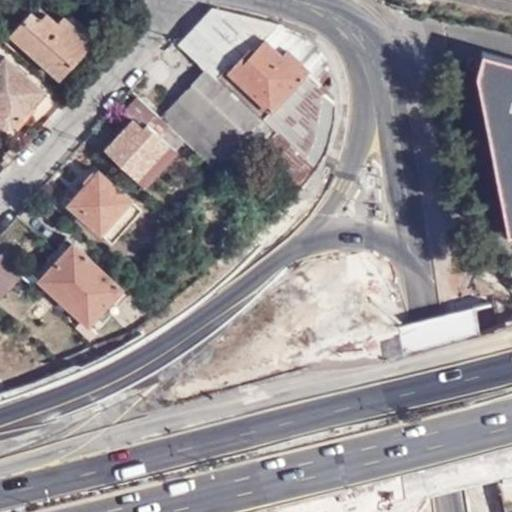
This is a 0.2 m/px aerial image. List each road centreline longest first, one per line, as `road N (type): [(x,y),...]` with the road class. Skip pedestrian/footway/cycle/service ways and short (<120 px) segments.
road 1 (motorway): [(511,353),(0,478)]
road 2 (primary): [(430,331),(439,266),(414,98),(383,38),(347,13),(302,0)]
road 3 (motorway): [(143,511),(511,421)]
road 4 (motorway): [(289,256),(95,410),(0,442)]
road 5 (residential): [(173,0),(0,203)]
road 6 (motorway): [(371,84),(345,184),(289,256)]
road 7 (primary): [(371,84),(410,269)]
road 8 (primary): [(430,331),(468,511)]
road 9 (motorway): [(410,269),(393,252),(349,234),(289,256)]
road 10 (primary): [(283,0),(346,40),(371,84)]
